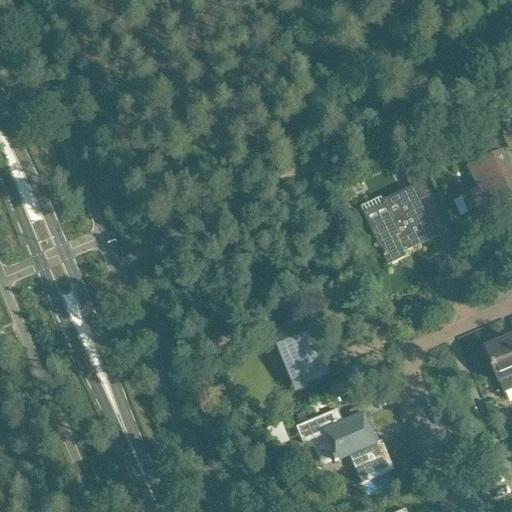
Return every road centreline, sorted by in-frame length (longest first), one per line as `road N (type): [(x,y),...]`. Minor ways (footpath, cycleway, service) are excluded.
road 1 (residential): [(469,511),(400,363),(417,344),(511,305)]
road 2 (secondary): [(104,385),(80,290),(49,217),(2,141)]
road 3 (secondary): [(2,141),(38,263),(104,385)]
road 4 (secondary): [(158,511),(104,385)]
